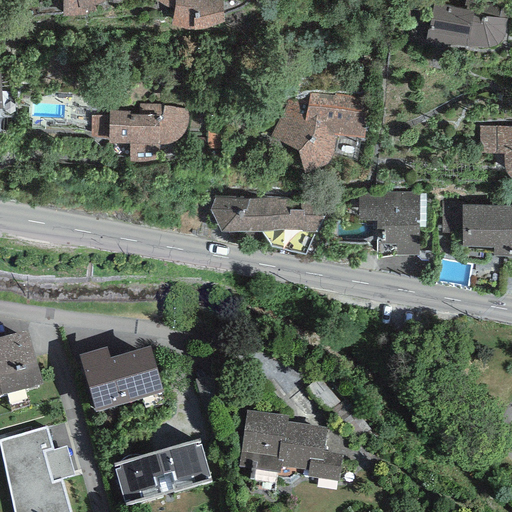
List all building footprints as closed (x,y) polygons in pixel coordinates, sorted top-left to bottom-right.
[(62,0),(63,16),(84,16),(96,11),(94,6),(105,2),(104,0),(62,0)] [(174,10),(171,26),(187,29),(194,31),(205,30),(224,22),(223,0),(211,1),(211,0),(154,0),(155,0),(174,10)] [(471,0),(465,0),(463,9),(433,3),(425,41),(468,47),(486,48),(492,47),(498,44),(502,40),(504,34),(506,25),(510,8),(471,0)] [(337,136),(364,138),(365,138),(365,105),(355,99),(347,96),(335,94),(335,96),(309,93),(307,103),(291,96),(270,138),(298,150),(304,174),(328,164),(334,152),(337,136)] [(109,138),(109,143),(129,144),(130,162),(137,162),(144,161),(152,160),(158,159),(159,145),(164,145),(172,143),(176,141),(182,137),(185,132),(188,124),(189,119),(189,113),(188,109),(163,106),(160,105),(139,104),(139,115),(130,114),(130,111),(109,111),(109,116),(109,138)] [(91,138),(109,138),(109,116),(91,116),(91,138)] [(511,126),(479,126),(479,153),(503,154),(504,166),(505,170),(508,175),(511,179),(511,178),(511,126)] [(376,256),(420,255),(419,192),(358,193),(359,221),(376,221),(376,256)] [(210,209),(221,232),(263,232),(272,247),(305,255),(325,217),(313,197),(215,196),(210,209)] [(462,233),(461,204),(461,201),(441,202),(442,234),(462,233)] [(493,257),(511,257),(511,204),(461,204),(462,233),(462,248),(493,248),(493,257)] [(27,331),(0,338),(0,396),(43,384),(27,331)] [(107,346),(78,354),(94,412),(163,393),(150,346),(110,357),(107,346)] [(291,416),(246,410),(238,467),(279,473),(280,466),(309,470),(308,477),(339,482),(343,455),(326,452),(329,428),(290,422),(291,416)] [(0,446),(13,511),(71,511),(62,480),(74,477),(67,447),(54,449),(47,426),(0,439),(0,446)] [(199,441),(114,466),(125,506),(210,482),(199,441)]
